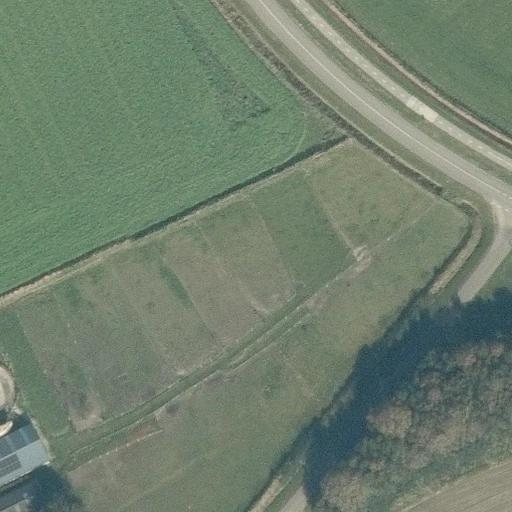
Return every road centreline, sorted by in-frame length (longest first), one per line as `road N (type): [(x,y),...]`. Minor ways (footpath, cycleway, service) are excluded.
road 1 (unclassified): [(294,511),(511,235)]
road 2 (tertiary): [(511,204),(417,146),(334,80),(260,0)]
